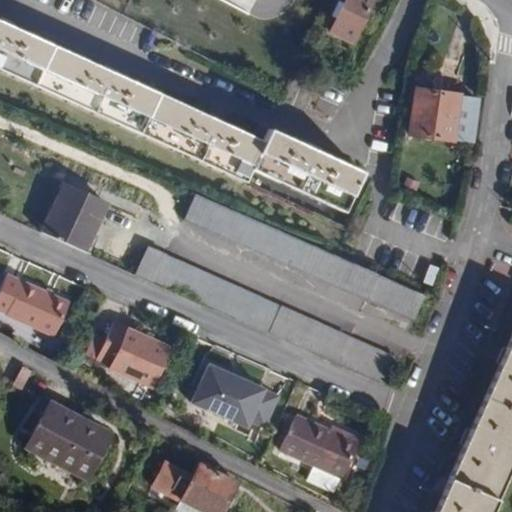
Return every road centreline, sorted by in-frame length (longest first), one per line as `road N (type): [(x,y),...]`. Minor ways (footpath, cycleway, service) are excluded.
road 1 (residential): [(0,230),(414,415)]
road 2 (residential): [(332,511),(0,346)]
road 3 (residential): [(511,64),(476,248),(414,415)]
